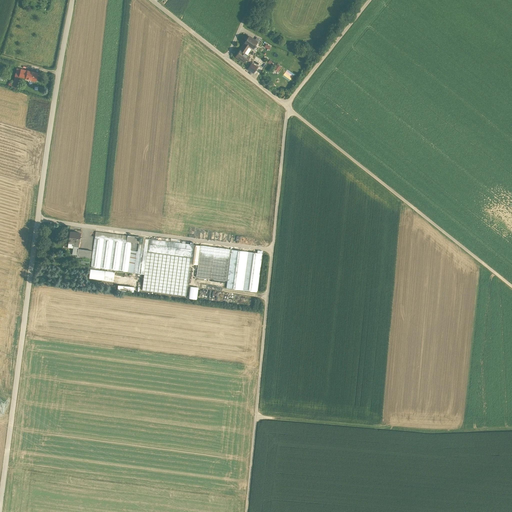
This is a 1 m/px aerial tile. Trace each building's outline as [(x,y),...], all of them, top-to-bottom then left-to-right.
[(257,42),(249,37),(245,43),(249,45),(253,48),(257,42)] [(245,43),(235,57),(244,62),(245,60),(247,61),(249,57),(247,55),(243,53),(247,47),(249,45),(245,43)] [(27,71),(21,70),(19,77),(25,78),(27,71)] [(287,70),(284,75),(291,80),(295,74),(287,70)] [(37,74),(27,71),(25,78),(25,79),(35,81),(37,74)] [(80,234),(70,232),(68,242),(74,242),(79,243),(80,234)] [(139,237),(95,232),(91,267),(128,272),(135,273),(139,243),(138,243),(138,241),(139,241),(139,240),(139,239),(139,237)] [(148,239),(139,237),(139,239),(139,240),(139,241),(138,241),(138,243),(139,243),(135,273),(144,274),(148,239)] [(193,245),(148,239),(144,274),(142,291),(186,296),(191,258),(192,258),(191,264),(198,265),(200,246),(193,245)] [(230,249),(200,246),(198,265),(196,278),(226,281),(230,249)] [(91,251),(78,249),(77,255),(77,257),(90,258),(91,251)] [(247,252),(231,250),(226,288),(242,291),(247,252)] [(262,254),(247,252),(242,291),(257,292),(262,254)] [(114,272),(90,269),(89,279),(113,283),(114,272)] [(198,288),(190,287),(188,299),(196,300),(198,288)]
